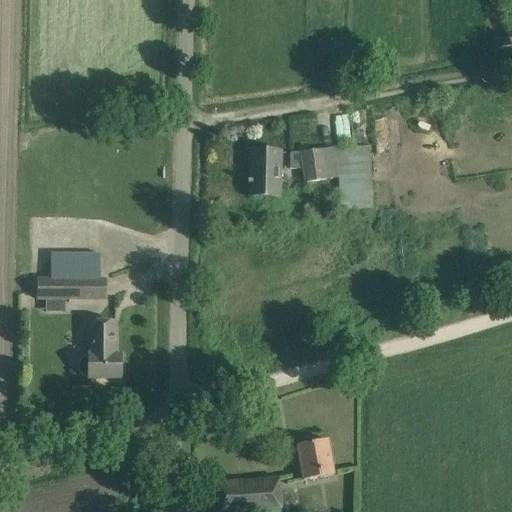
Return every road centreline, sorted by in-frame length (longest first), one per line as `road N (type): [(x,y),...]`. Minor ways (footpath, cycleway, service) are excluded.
road 1 (unclassified): [(177,405),(188,0)]
road 2 (track): [(511,306),(177,405)]
road 3 (track): [(511,73),(185,121)]
road 4 (unclassified): [(0,455),(177,405)]
